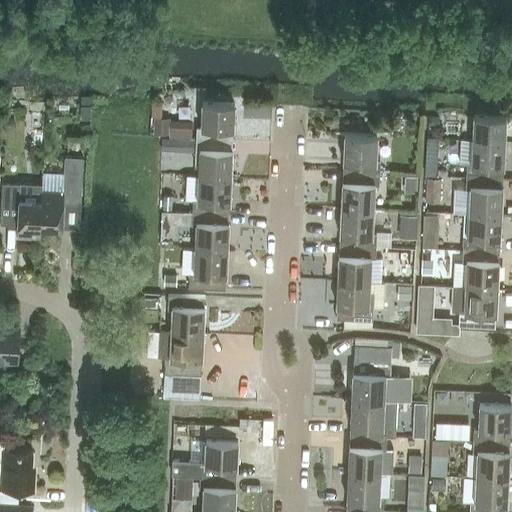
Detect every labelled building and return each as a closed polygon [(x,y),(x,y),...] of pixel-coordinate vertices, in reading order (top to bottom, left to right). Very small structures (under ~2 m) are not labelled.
[(195,139),(232,141),(234,104),(201,102),(200,127),(195,127),(195,139)] [(91,107),(82,106),(81,119),(91,119),(91,107)] [(30,113),(30,129),(44,130),(45,113),(30,113)] [(473,140),(504,141),(506,116),(474,115),(473,140)] [(439,127),(440,116),(431,116),(430,127),(439,127)] [(169,134),(170,118),(155,117),(154,133),(169,134)] [(192,138),(193,121),(170,120),(170,137),(192,138)] [(342,158),(365,159),(365,172),(379,172),(379,160),(375,160),(376,135),(344,133),(342,158)] [(439,138),(427,137),(425,175),(437,176),(439,138)] [(162,138),(161,151),(173,151),(174,138),(162,138)] [(198,176),(231,177),(232,141),(195,139),(194,152),(196,152),(195,164),(198,164),(198,176)] [(480,177),(481,164),(503,166),(504,141),(473,140),(472,164),(467,164),(466,176),(480,177)] [(41,200),(40,227),(41,227),(63,228),(64,202),(81,203),(84,157),(65,156),(65,173),(43,172),(42,185),(41,200)] [(341,170),(365,172),(365,159),(342,158),(341,170)] [(481,164),(480,177),(503,178),(503,166),(481,164)] [(364,184),(365,172),(341,170),(341,183),(341,182),(364,184)] [(365,172),(364,184),(341,182),(340,207),(372,209),(373,184),(378,185),(379,172),(365,172)] [(206,201),(229,202),(231,177),(198,176),(197,200),(192,200),(191,212),(205,213),(206,209),(206,201)] [(427,176),(426,201),(439,201),(440,177),(427,176)] [(480,177),(466,176),(466,189),(470,189),(469,213),(501,214),(502,190),(480,189),(480,177)] [(503,178),(480,177),(480,189),(502,190),(503,178)] [(3,183),(2,199),(20,200),(18,236),(41,237),(41,227),(40,227),(41,200),(42,185),(30,184),(21,184),(3,183)] [(163,195),(162,209),(171,210),(171,196),(163,195)] [(229,202),(206,201),(206,209),(205,213),(229,214),(229,202)] [(361,244),(361,245),(375,245),(376,233),(371,233),(372,209),(340,207),(339,231),(362,233),(361,244)] [(205,225),(205,213),(191,212),(191,225),(196,225),(194,249),(227,251),(228,227),(205,225)] [(228,227),(229,214),(205,213),(205,225),(228,227)] [(501,214),(469,213),(468,237),(463,237),(463,249),(476,250),(477,237),(499,239),(501,214)] [(425,214),(425,226),(436,227),(437,215),(425,214)] [(416,238),(417,216),(400,215),(399,238),(416,238)] [(161,223),(161,235),(174,236),(174,224),(161,223)] [(361,245),(361,244),(362,233),(339,231),(338,231),(337,244),(361,245)] [(476,250),(499,251),(500,239),(499,239),(477,237),(476,250)] [(361,245),(337,244),(337,256),(360,257),(361,245)] [(361,245),(360,257),(337,256),(336,280),(369,282),(370,257),(375,258),(375,245),(361,245)] [(227,251),(194,249),(193,273),(188,273),(188,287),(202,288),(202,274),(226,275),(227,251)] [(476,263),(476,250),(463,249),(462,262),(467,262),(466,286),(497,288),(498,264),(476,263)] [(410,264),(410,251),(402,250),(402,264),(410,264)] [(499,251),(476,250),(476,263),(498,264),(499,264),(499,251)] [(422,259),(421,272),(432,273),(433,259),(422,259)] [(165,274),(164,285),(177,285),(178,275),(165,274)] [(202,274),(202,288),(225,289),(226,275),(202,274)] [(373,292),(368,292),(369,282),(336,280),(334,318),(372,320),(373,292)] [(419,284),(418,304),(430,305),(431,285),(419,284)] [(398,285),(397,298),(411,299),(411,286),(398,285)] [(497,288),(466,286),(454,286),(452,310),(459,310),(459,325),(495,327),(497,288)] [(204,310),(181,309),(182,295),(168,294),(167,309),(172,309),(171,332),(203,333),(204,310)] [(205,296),(182,295),(181,309),(204,310),(205,296)] [(144,298),(144,307),(155,307),(155,298),(144,298)] [(0,358),(17,360),(19,329),(0,328),(0,358)] [(203,333),(171,332),(159,331),(158,357),(165,357),(165,373),(188,374),(201,375),(203,333)] [(353,345),(352,359),(357,359),(389,361),(390,346),(353,345)] [(388,375),(389,361),(357,359),(352,359),(350,398),(398,400),(399,376),(388,375)] [(30,399),(31,372),(16,372),(15,399),(30,399)] [(165,373),(163,397),(200,399),(201,375),(188,374),(165,373)] [(349,422),(348,435),(385,436),(386,424),(397,425),(398,400),(350,398),(349,422)] [(487,428),(510,430),(511,404),(479,403),(478,428),(473,428),(473,440),(487,441),(487,428)] [(435,421),(434,437),(446,438),(447,422),(435,421)] [(413,424),(412,436),(424,437),(425,425),(413,424)] [(487,441),(509,442),(510,430),(487,428),(487,441)] [(385,449),(385,436),(348,435),(348,447),(347,471),(379,473),(379,471),(392,472),(393,449),(385,449)] [(172,460),(171,475),(199,477),(199,476),(213,477),(235,478),(236,466),(237,441),(205,439),(204,462),(172,460)] [(509,442),(487,441),(473,440),(472,453),(477,453),(475,477),(507,478),(508,454),(509,454),(509,442)] [(19,489),(31,490),(33,450),(3,449),(4,442),(0,441),(0,461),(3,462),(2,479),(0,479),(0,500),(18,501),(19,489)] [(409,456),(408,472),(421,473),(422,456),(409,456)] [(378,497),(379,473),(347,471),(346,495),(345,495),(345,508),(382,509),(382,497),(378,497)] [(213,477),(199,476),(199,477),(198,488),(203,489),(201,511),(233,511),(234,490),(212,489),(213,477)] [(192,478),(177,477),(176,498),(174,498),(174,510),(192,511),(193,498),(191,498),(192,478)] [(213,477),(212,489),(234,490),(235,490),(235,478),(213,477)] [(432,477),(432,490),(445,491),(445,478),(432,477)] [(482,511),(483,501),(506,503),(507,478),(475,477),(474,501),(469,501),(468,511),(482,511)] [(482,511),(505,511),(506,503),(483,501),(482,511)]
